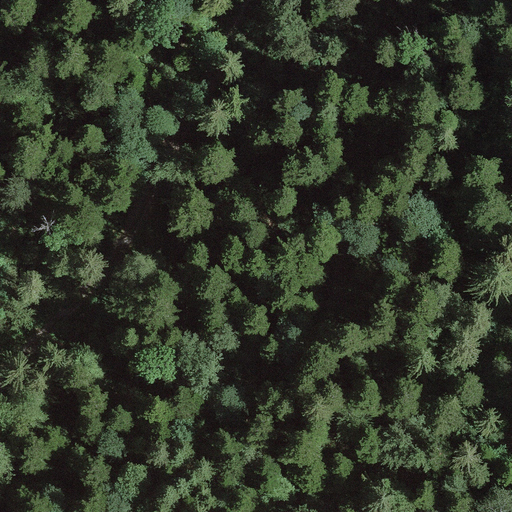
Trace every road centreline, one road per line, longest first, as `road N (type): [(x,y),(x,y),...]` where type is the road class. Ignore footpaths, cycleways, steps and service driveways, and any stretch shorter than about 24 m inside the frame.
road 1 (track): [(0,395),(76,323),(119,266),(250,0)]
road 2 (track): [(511,182),(432,355),(302,511)]
